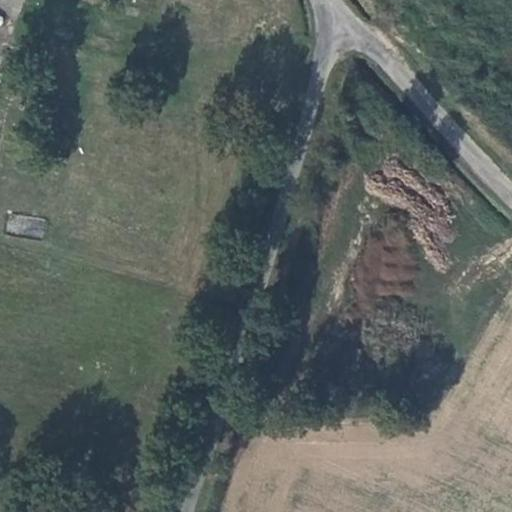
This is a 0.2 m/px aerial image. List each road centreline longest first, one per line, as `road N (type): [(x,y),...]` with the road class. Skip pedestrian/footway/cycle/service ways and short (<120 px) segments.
road 1 (unclassified): [(188,511),(347,8)]
road 2 (unclassified): [(347,8),(511,198)]
